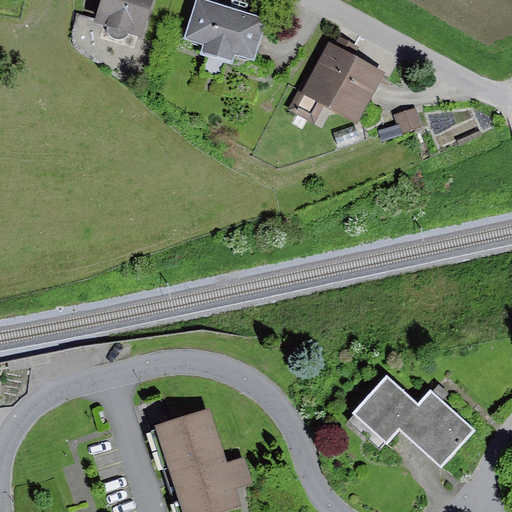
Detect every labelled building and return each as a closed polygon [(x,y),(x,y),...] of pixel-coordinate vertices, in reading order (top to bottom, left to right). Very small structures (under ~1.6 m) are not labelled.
[(106,0),(97,28),(151,45),(165,0),(106,0)] [(274,23),(200,1),(188,41),(208,48),(208,55),(240,67),(243,58),(244,58),(262,63),(274,23)] [(336,44),(307,96),(363,126),(391,74),(336,44)] [(419,111),(396,119),(402,134),(424,127),(419,111)] [(434,391),(423,405),(394,381),(367,415),(395,437),(405,424),(454,463),(481,428),(434,391)] [(208,414),(171,426),(197,511),(225,511),(240,508),(234,487),(250,482),(242,458),(224,464),(208,414)] [(163,427),(154,429),(164,466),(174,463),(163,427)]
